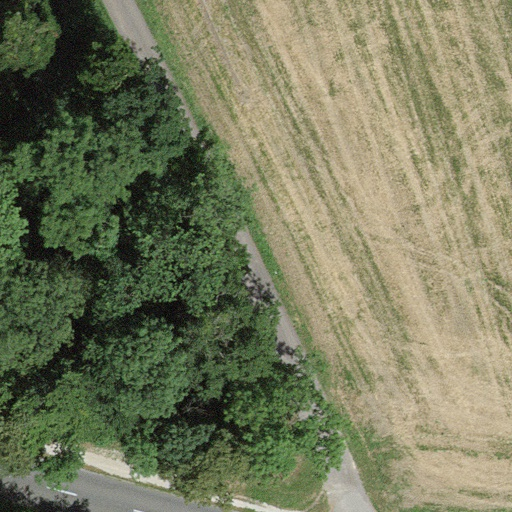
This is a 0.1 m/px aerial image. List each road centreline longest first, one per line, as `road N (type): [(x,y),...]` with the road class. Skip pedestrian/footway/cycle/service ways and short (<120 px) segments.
road 1 (track): [(111,0),(356,511)]
road 2 (tertiary): [(0,474),(156,511)]
